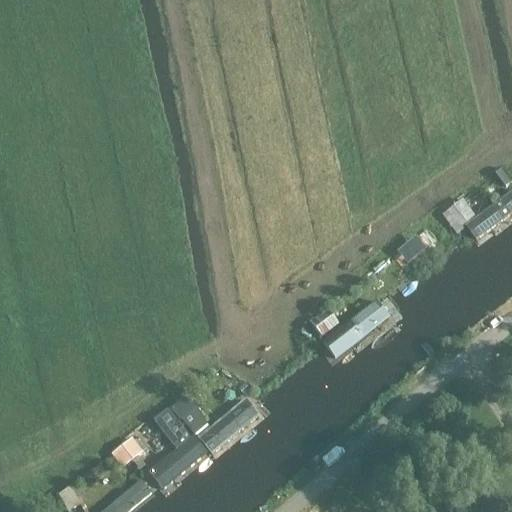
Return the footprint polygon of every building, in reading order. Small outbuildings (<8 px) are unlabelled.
[(511,185),(511,182),(504,171),(496,176),(506,190),(511,185)] [(511,217),(511,195),(466,229),(476,243),(511,217)] [(336,363),(390,321),(376,304),(323,346),(336,363)] [(339,326),(328,313),(315,322),(326,335),(339,326)] [(318,374),(311,364),(266,396),(273,406),(318,374)] [(187,395),(174,406),(187,421),(190,419),(201,432),(210,425),(203,408),(187,395)] [(261,419),(247,403),(200,442),(213,458),(261,419)] [(154,423),(177,453),(192,441),(169,412),(154,423)] [(209,457),(195,440),(151,476),(166,493),(209,457)] [(132,442),(112,458),(123,471),(133,463),(143,455),(132,442)] [(135,511),(154,497),(142,483),(107,511),(135,511)] [(81,507),(71,489),(65,493),(75,510),(81,507)]
